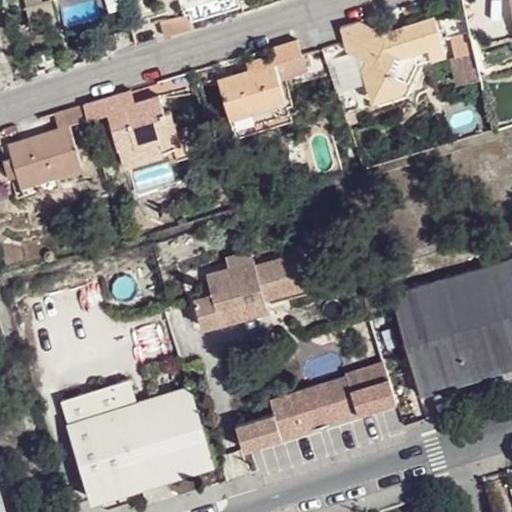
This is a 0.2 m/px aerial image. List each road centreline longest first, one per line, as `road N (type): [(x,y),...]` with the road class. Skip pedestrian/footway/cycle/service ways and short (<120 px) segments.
road 1 (residential): [(339,0),(0,109)]
road 2 (unclassified): [(511,432),(253,511)]
